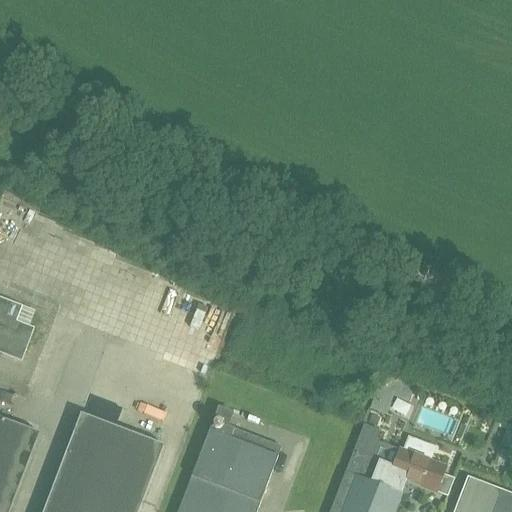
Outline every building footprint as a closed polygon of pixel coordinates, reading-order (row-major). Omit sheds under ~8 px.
[(0,298),(0,351),(3,352),(2,355),(21,363),(34,329),(16,322),(22,307),(6,301),(0,298)] [(194,434),(217,365),(178,352),(169,378),(182,383),(168,425),(194,434)] [(278,457),(281,448),(224,426),(229,412),(218,408),(209,431),(209,430),(206,438),(177,511),(256,511),(278,457)] [(138,511),(164,447),(80,415),(43,511),(138,511)] [(0,419),(0,511),(9,511),(39,434),(0,419)] [(363,426),(353,453),(364,457),(371,460),(379,441),(376,440),(379,431),(373,429),(363,426)] [(364,457),(357,476),(396,491),(400,480),(412,484),(436,493),(445,469),(429,462),(434,449),(426,446),(409,439),(403,453),(399,451),(393,468),(391,474),(383,471),(385,466),(371,460),(364,457)] [(353,453),(329,511),(394,511),(401,493),(396,491),(357,476),(364,457),(353,453)] [(511,511),(511,495),(467,478),(453,511),(511,511)]
